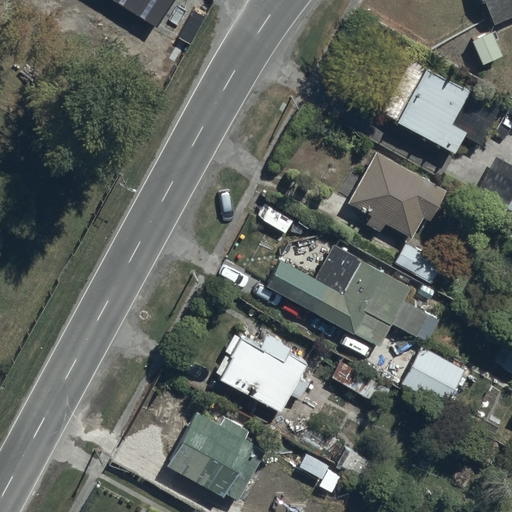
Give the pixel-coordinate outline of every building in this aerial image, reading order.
[(511,0),(478,0),(491,27),(511,17),(511,0)] [(488,34),(467,43),(478,68),(499,59),(488,34)] [(500,109),(409,56),(376,115),(453,158),(463,139),(478,148),(500,109)] [(446,194),(375,153),(345,203),(366,215),(362,222),(380,232),(383,227),(410,243),(423,221),(428,224),(446,194)] [(511,189),(501,209),(511,215),(511,189)] [(404,243),(391,264),(428,287),(441,266),(404,243)] [(413,339),(424,317),(400,304),(407,291),(330,248),(312,281),(277,261),(263,287),(370,346),(376,349),(389,327),(413,339)] [(238,330),(214,371),(279,409),(288,393),(298,399),(309,381),(298,375),(306,361),(287,349),(289,345),(265,331),(259,342),(238,330)] [(420,348),(398,384),(397,386),(441,410),(463,371),(420,348)] [(219,511),(264,511),(259,508),(261,502),(247,494),(254,479),(245,474),(264,443),(241,430),(247,419),(224,406),(220,414),(194,400),(165,453),(224,485),(212,508),(219,511)] [(307,413),(296,434),(332,452),(342,431),(307,413)] [(477,424),(466,448),(489,458),(500,434),(477,424)]
